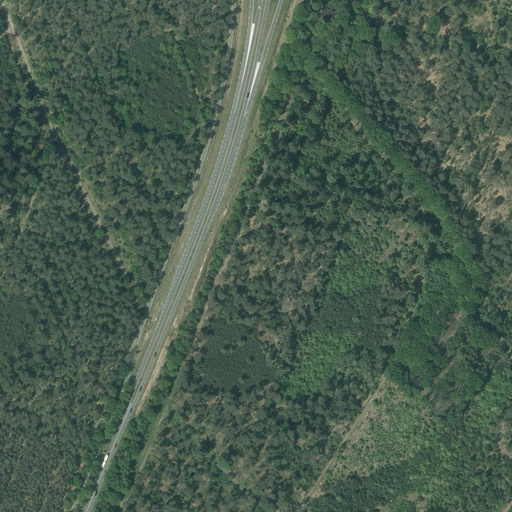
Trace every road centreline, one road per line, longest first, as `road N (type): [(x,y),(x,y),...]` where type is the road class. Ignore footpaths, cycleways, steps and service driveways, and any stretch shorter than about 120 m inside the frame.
road 1 (track): [(511,356),(437,210),(304,65)]
road 2 (primary): [(122,423),(205,229),(241,116)]
road 3 (primary): [(235,114),(122,423)]
road 4 (track): [(141,328),(172,341),(183,358),(162,406),(263,511)]
road 5 (track): [(147,310),(58,136)]
road 6 (track): [(0,280),(58,136)]
road 7 (track): [(58,136),(2,0)]
road 8 (primary): [(241,116),(281,0)]
